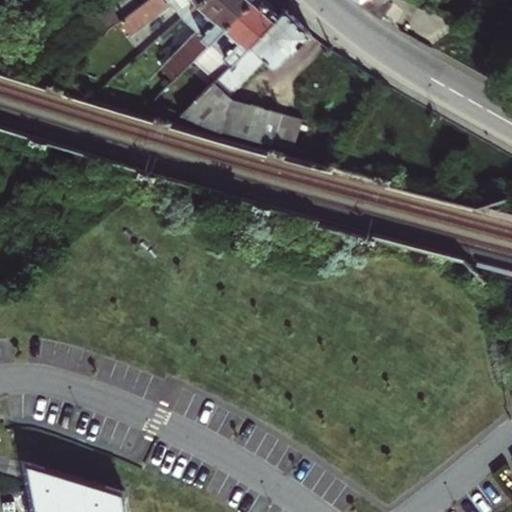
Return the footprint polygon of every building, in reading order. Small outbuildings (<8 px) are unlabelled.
[(0,40),(38,58),(109,0),(91,0),(38,43),(0,23),(0,40)] [(109,0),(38,58),(64,71),(121,24),(150,0),(109,0)] [(174,7),(185,18),(186,17),(203,0),(150,0),(121,24),(137,40),(174,7)] [(203,0),(186,17),(201,31),(163,70),(174,81),(214,39),(251,0),(203,0)] [(198,99),(281,14),(268,3),(264,0),(251,0),(214,39),(224,49),(188,88),(198,99)] [(355,0),(369,11),(382,0),(355,0)] [(382,0),(369,11),(376,17),(398,29),(406,13),(382,0)] [(297,50),(313,33),(300,21),(286,9),(281,14),(198,99),(183,115),(221,129),(247,107),(234,103),(231,93),(268,59),(274,64),(278,63),(294,49),(297,50)] [(30,463),(38,511),(42,511),(127,496),(126,489),(30,463)] [(130,511),(127,496),(42,511),(130,511)]
